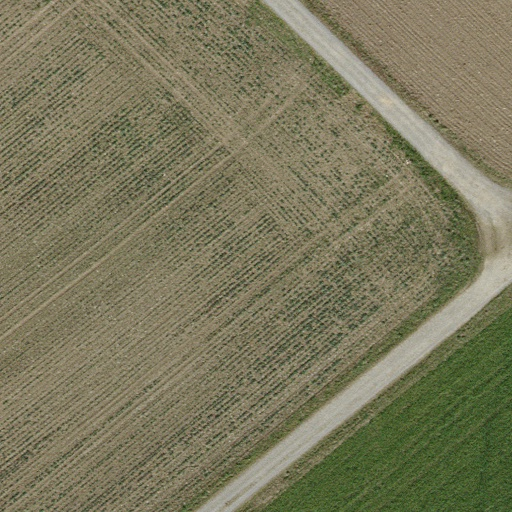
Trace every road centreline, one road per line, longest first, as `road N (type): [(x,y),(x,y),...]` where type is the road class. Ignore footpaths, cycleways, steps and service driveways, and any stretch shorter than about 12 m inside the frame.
road 1 (track): [(202,511),(511,256)]
road 2 (track): [(511,225),(272,0)]
